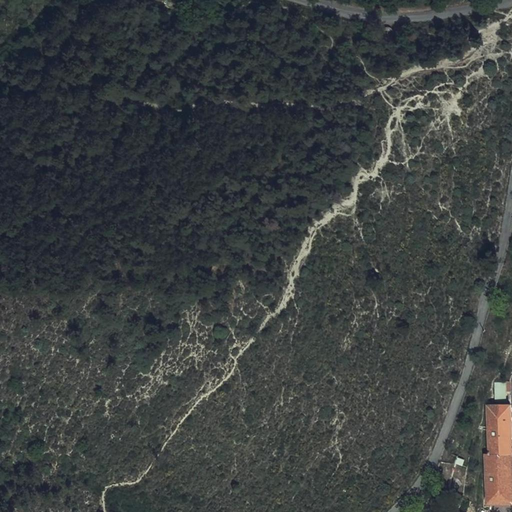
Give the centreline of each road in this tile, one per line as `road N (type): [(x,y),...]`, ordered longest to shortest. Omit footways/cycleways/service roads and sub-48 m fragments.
road 1 (tertiary): [(396,511),(427,473),(469,364),(511,200)]
road 2 (unclassified): [(303,0),(379,16),(494,7)]
